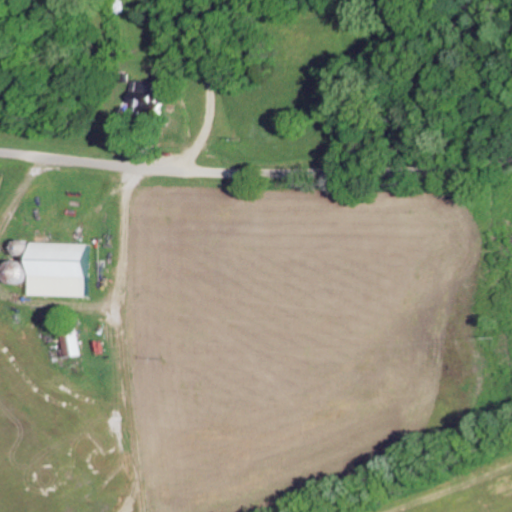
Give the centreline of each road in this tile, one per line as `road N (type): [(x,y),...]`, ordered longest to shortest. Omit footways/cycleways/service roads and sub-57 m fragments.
road 1 (residential): [(0,152),(216,170),(422,168),(511,153)]
road 2 (residential): [(134,163),(135,39),(144,0)]
